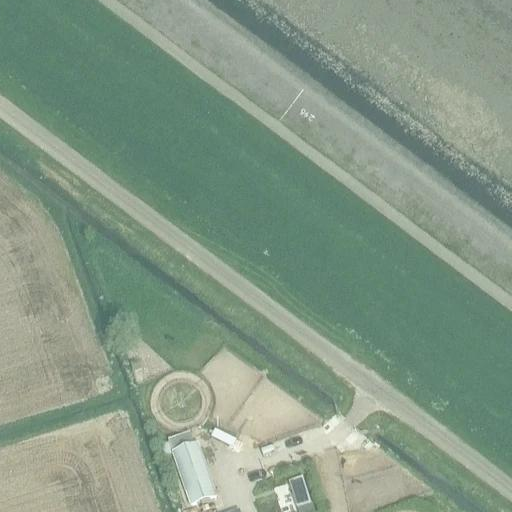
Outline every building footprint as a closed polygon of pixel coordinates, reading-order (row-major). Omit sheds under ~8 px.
[(140,364),(131,368),(134,376),(143,372),(140,364)] [(222,436),(218,444),(230,450),(234,442),(222,436)] [(188,437),(167,444),(168,446),(172,457),(190,508),(215,499),(197,448),(193,450),(188,437)] [(168,446),(160,449),(163,460),(172,457),(168,446)] [(312,507),(304,480),(289,484),(297,511),(312,507)]
